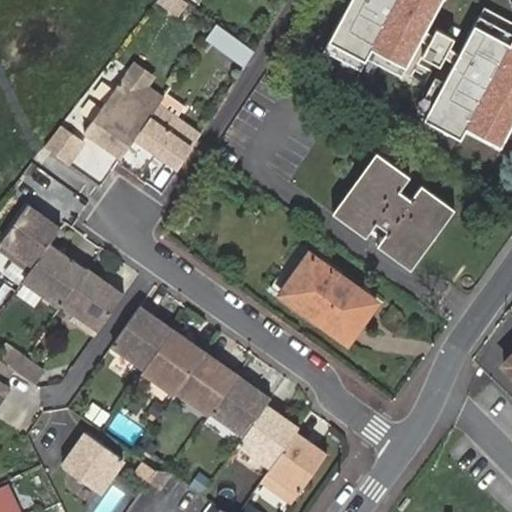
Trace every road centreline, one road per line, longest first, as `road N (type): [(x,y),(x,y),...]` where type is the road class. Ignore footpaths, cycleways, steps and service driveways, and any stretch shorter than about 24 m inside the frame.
road 1 (residential): [(400,450),(333,400),(301,358),(140,244)]
road 2 (residential): [(140,244),(296,0)]
road 3 (tertiary): [(400,450),(457,343),(511,267)]
